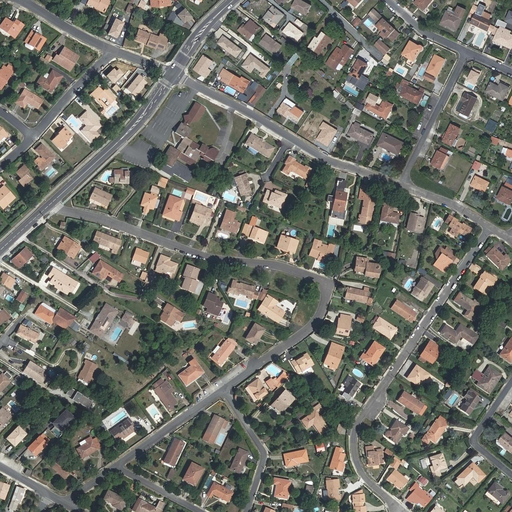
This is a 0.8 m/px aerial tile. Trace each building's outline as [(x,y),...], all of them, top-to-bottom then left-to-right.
[(97,8),(96,9),(104,13),(110,1),(107,0),(89,0),(87,4),(97,8)] [(296,0),(293,7),(307,15),(312,5),(301,0),(296,0)] [(417,0),(415,3),(424,11),(432,0),(417,0)] [(131,14),(134,6),(129,4),(126,12),(131,14)] [(480,4),(471,23),(487,31),(492,21),(489,19),(491,15),(484,12),(485,10),(484,9),(485,7),(480,4)] [(264,18),(275,27),(284,14),(273,6),(264,18)] [(457,29),(466,11),(458,7),(455,13),(457,14),(456,15),(447,11),(442,22),(457,29)] [(186,8),(177,15),(185,24),(194,17),(186,8)] [(503,21),(511,24),(511,12),(507,11),(503,21)] [(387,37),(392,42),(400,33),(381,17),(373,26),(380,32),(378,34),(384,40),(387,37)] [(0,25),(0,27),(14,38),(24,25),(16,20),(13,24),(6,18),(0,25)] [(353,23),(356,26),(361,21),(358,18),(353,23)] [(244,28),(242,27),(238,30),(249,40),(260,27),(251,20),(244,28)] [(511,49),(511,47),(511,35),(510,34),(507,33),(501,30),(499,29),(493,41),(511,49)] [(135,40),(147,45),(146,46),(155,49),(156,47),(164,49),(170,33),(162,30),(159,36),(139,30),(135,40)] [(45,40),(32,31),(25,42),(39,50),(45,40)] [(323,32),(318,39),(316,37),(310,46),(320,54),(326,46),(327,46),(332,39),(323,32)] [(267,34),(260,43),(275,54),(282,45),(267,34)] [(291,43),(283,37),(280,40),(288,46),(291,43)] [(231,44),(224,54),(232,60),(245,44),(238,39),(236,41),(234,40),(233,41),(230,39),(228,42),(231,44)] [(375,45),(385,54),(390,49),(379,39),(375,45)] [(403,54),(414,61),(420,51),(422,50),(423,49),(423,48),(423,47),(422,46),(421,46),(418,46),(411,41),(403,54)] [(336,69),(344,57),(348,59),(354,51),(345,45),(342,50),(338,48),(327,64),(336,69)] [(70,66),(76,57),(64,49),(58,57),(57,56),(54,60),(70,70),(72,67),(70,66)] [(300,55),(297,52),(288,63),(292,66),(300,55)] [(435,55),(427,71),(437,76),(440,69),(439,68),(444,59),(435,55)] [(204,56),(194,69),(206,77),(211,71),(208,68),(212,62),(204,56)] [(368,64),(355,57),(350,65),(354,67),(350,74),(359,79),(368,64)] [(270,65),(277,70),(280,67),(273,61),(270,65)] [(3,66),(0,70),(0,88),(1,89),(14,69),(8,65),(6,68),(3,66)] [(277,70),(264,87),(267,89),(283,69),(280,67),(277,70)] [(318,68),(316,71),(323,77),(325,74),(322,71),(321,71),(318,68)] [(223,77),(222,80),(243,92),(249,82),(242,78),(241,79),(224,69),(220,75),(223,77)] [(41,76),(37,83),(51,92),(56,84),(57,84),(62,76),(53,70),(50,75),(47,79),(44,78),(41,76)] [(433,82),(436,78),(426,74),(424,78),(433,82)] [(499,86),(491,82),(486,92),(503,100),(510,88),(501,83),(499,86)] [(406,85),(401,83),(396,93),(401,95),(406,85)] [(406,85),(401,95),(419,104),(423,94),(408,86),(406,85)] [(105,108),(114,99),(105,89),(102,92),(98,87),(93,93),(97,97),(95,99),(105,108)] [(267,89),(264,87),(252,103),(255,105),(267,89)] [(38,109),(43,101),(24,89),(16,103),(20,106),(24,100),(38,109)] [(338,99),(342,95),(339,93),(336,90),(332,94),(338,99)] [(384,100),(381,107),(375,104),(379,97),(371,93),(367,100),(370,102),(366,108),(386,118),(393,105),(384,100)] [(464,101),(459,111),(461,112),(459,115),(468,119),(478,99),(465,93),(462,100),(464,101)] [(286,99),(284,102),(283,102),(277,111),(287,118),(289,115),(298,121),(304,112),(295,106),(296,104),(287,98),(286,99)] [(349,100),(346,103),(352,109),(355,107),(349,100)] [(192,141),(187,138),(192,129),(186,126),(187,123),(189,124),(190,122),(198,120),(205,108),(196,102),(189,114),(184,115),(186,121),(184,125),(181,123),(175,133),(184,138),(181,143),(183,143),(178,151),(170,146),(165,154),(168,156),(163,163),(171,168),(177,157),(193,167),(196,162),(195,161),(199,154),(204,157),(203,159),(209,163),(211,160),(213,161),(219,152),(213,148),(209,149),(209,150),(207,150),(208,148),(202,144),(200,147),(192,141)] [(365,106),(359,102),(355,110),(361,113),(365,106)] [(88,138),(101,125),(87,112),(80,118),(86,126),(81,131),(88,138)] [(493,133),(498,124),(489,119),(485,129),(493,133)] [(443,141),(452,145),(461,129),(451,124),(443,141)] [(0,141),(2,140),(0,137),(3,135),(6,138),(9,135),(0,125),(0,141)] [(359,139),(369,144),(371,145),(375,137),(373,136),(374,134),(353,125),(349,133),(359,138),(359,139)] [(65,127),(59,133),(59,134),(53,141),(60,149),(66,143),(66,142),(72,135),(65,127)] [(251,133),(245,144),(268,158),(275,148),(265,141),(264,143),(260,140),(261,139),(251,133)] [(398,155),(404,143),(384,133),(378,145),(398,155)] [(42,144),(36,149),(43,157),(40,159),(39,158),(34,161),(42,170),(55,158),(42,144)] [(438,151),(432,164),(443,169),(450,156),(446,155),(448,151),(441,148),(439,151),(438,151)] [(291,171),(306,179),(312,169),(305,165),(304,166),(295,161),(296,159),(289,155),(284,164),(286,165),(282,172),(288,175),(291,171)] [(474,160),(471,168),(477,171),(481,163),(474,160)] [(24,165),(16,172),(21,178),(18,181),(24,187),(33,179),(27,173),(29,171),(24,165)] [(114,178),(114,183),(133,182),(133,171),(119,171),(119,170),(114,170),(114,178)] [(252,192),(247,178),(248,177),(247,173),(234,178),(241,196),(252,192)] [(485,192),(489,182),(476,176),(471,185),(485,192)] [(160,177),(158,184),(166,187),(168,180),(160,177)] [(310,187),(314,179),(310,177),(306,185),(310,187)] [(338,180),(337,187),(345,189),(346,181),(338,180)] [(511,200),(511,184),(506,182),(498,198),(510,204),(511,200)] [(0,188),(0,205),(3,209),(16,198),(4,185),(0,188)] [(366,195),(367,186),(362,185),(359,198),(364,199),(361,215),(371,217),(375,197),(366,195)] [(108,205),(112,195),(95,187),(90,198),(101,203),(102,202),(108,205)] [(344,192),(345,189),(337,187),(335,198),(334,198),(334,203),(331,217),(342,219),(347,193),(344,192)] [(275,190),(274,192),(267,190),(262,202),(278,207),(278,205),(282,207),(287,194),(275,190)] [(145,193),(142,205),(153,209),(153,207),(157,208),(160,200),(156,199),(157,197),(151,195),(145,193)] [(169,208),(166,216),(179,221),(182,213),(178,211),(182,200),(170,196),(166,207),(169,208)] [(393,212),(394,205),(384,203),(380,224),(396,227),(399,213),(393,212)] [(200,206),(196,204),(194,209),(195,210),(192,220),(201,223),(204,216),(209,218),(211,210),(200,206)] [(240,223),(232,220),(235,214),(227,211),(221,227),(236,233),(240,223)] [(416,216),(417,215),(410,213),(407,229),(421,232),(425,218),(416,216)] [(457,222),(457,220),(449,215),(445,222),(450,224),(449,226),(452,228),(450,232),(456,236),(459,232),(466,237),(471,229),(463,224),(462,225),(457,222)] [(250,238),(250,236),(257,239),(257,240),(264,243),(267,233),(257,229),(261,220),(252,217),(249,226),(245,236),(250,238)] [(245,236),(249,226),(245,224),(241,234),(245,236)] [(107,239),(108,238),(102,236),(97,234),(93,243),(113,251),(112,254),(117,256),(121,244),(116,242),(117,241),(111,239),(110,240),(107,239)] [(283,247),(295,251),(298,241),(281,236),(277,247),(282,249),(283,247)] [(69,251),(68,254),(72,256),(79,246),(64,237),(62,240),(64,241),(61,247),(69,251)] [(57,247),(68,254),(69,251),(61,247),(64,241),(62,240),(57,247)] [(330,253),(326,251),(328,246),(320,243),(321,243),(314,240),(309,254),(318,257),(318,258),(327,261),(330,253)] [(328,244),(328,246),(326,251),(330,253),(332,254),(335,247),(328,244)] [(19,269),(33,254),(26,247),(16,257),(15,256),(11,261),(19,269)] [(505,266),(503,263),(508,258),(505,255),(503,257),(494,248),(487,255),(501,269),(505,266)] [(149,255),(141,252),(139,252),(136,250),(133,260),(145,265),(149,255)] [(435,253),(436,258),(437,259),(433,265),(444,272),(451,261),(453,262),(455,258),(444,250),(437,250),(435,253)] [(89,259),(94,263),(101,256),(96,251),(89,259)] [(388,252),(386,260),(393,263),(395,254),(388,252)] [(365,275),(377,277),(379,265),(367,263),(368,256),(357,254),(357,258),(355,270),(365,271),(365,275)] [(49,264),(51,260),(43,255),(40,258),(49,264)] [(166,271),(174,274),(178,265),(169,262),(170,260),(162,256),(157,268),(158,268),(156,272),(165,275),(166,271)] [(103,274),(111,278),(112,277),(119,281),(122,275),(100,261),(93,273),(101,278),(101,277),(103,274)] [(195,279),(196,280),(200,270),(188,266),(184,278),(187,279),(183,288),(194,293),(198,282),(195,282),(194,281),(195,279)] [(73,280),(53,268),(48,276),(52,278),(49,282),(54,285),(55,283),(62,287),(62,290),(67,292),(69,289),(71,291),(74,286),(71,284),(73,280)] [(497,280),(484,271),(474,287),(482,293),(487,285),(491,288),(497,280)] [(5,279),(2,283),(10,288),(14,282),(15,280),(3,273),(1,277),(3,278),(5,279)] [(109,282),(111,278),(103,274),(101,277),(109,282)] [(155,278),(148,276),(146,283),(152,285),(155,278)] [(422,278),(414,290),(421,295),(424,297),(433,285),(422,278)] [(233,282),(231,289),(232,289),(230,293),(240,297),(240,295),(249,297),(248,300),(252,301),(253,299),(255,291),(256,290),(252,289),(244,286),(243,287),(241,286),(237,285),(237,284),(233,282)] [(345,298),(366,303),(369,292),(363,291),(347,287),(345,298)] [(22,303),(28,294),(22,291),(17,300),(22,303)] [(454,301),(468,310),(464,315),(474,321),(477,316),(472,313),(477,304),(459,292),(454,301)] [(217,301),(217,299),(218,297),(210,294),(205,307),(209,308),(212,310),(211,313),(219,316),(224,303),(220,302),(217,301)] [(271,306),(274,302),(268,298),(260,311),(278,323),(284,314),(274,308),(271,306)] [(416,313),(397,300),(391,308),(411,322),(416,313)] [(58,313),(43,304),(41,304),(40,306),(56,316),(58,313)] [(117,311),(106,304),(99,314),(100,315),(97,320),(96,320),(89,331),(96,335),(99,330),(103,333),(117,311)] [(165,311),(160,319),(171,326),(176,318),(180,321),(184,314),(167,304),(164,308),(167,310),(166,311),(165,311)] [(51,320),(65,329),(75,319),(61,309),(58,313),(56,316),(40,306),(34,315),(48,323),(51,320)] [(0,321),(4,318),(5,319),(6,320),(9,317),(2,310),(0,312),(0,321)] [(132,318),(125,314),(122,318),(129,323),(132,318)] [(339,318),(336,333),(347,336),(351,316),(341,314),(340,319),(339,318)] [(379,318),(373,327),(390,339),(397,329),(379,318)] [(504,328),(506,324),(499,320),(497,324),(504,328)] [(78,325),(74,321),(70,326),(75,330),(75,329),(77,330),(80,326),(78,325)] [(259,337),(261,338),(266,330),(257,324),(247,339),(256,345),(259,340),(258,339),(259,337)] [(16,333),(29,341),(34,333),(30,330),(30,329),(28,327),(27,329),(22,325),(19,329),(18,328),(16,333)] [(460,336),(472,344),(478,336),(460,325),(455,332),(446,326),(440,333),(455,343),(460,336)] [(511,359),(511,336),(499,355),(510,362),(511,359)] [(72,337),(68,341),(73,346),(77,341),(72,337)] [(227,337),(225,341),(233,347),(236,344),(227,337)] [(233,347),(225,341),(211,359),(218,364),(223,358),(222,357),(223,355),(226,357),(233,347)] [(425,359),(431,363),(441,349),(430,341),(420,356),(425,359)] [(384,348),(374,342),(363,359),(370,364),(376,355),(378,357),(384,348)] [(332,348),(326,364),(336,367),(344,348),(335,345),(334,348),(332,348)] [(298,373),(314,364),(307,353),(291,362),(298,373)] [(185,386),(193,381),(192,379),(198,374),(199,376),(203,373),(192,359),(188,363),(190,366),(178,376),(185,386)] [(87,383),(96,365),(87,361),(85,364),(86,365),(78,379),(87,383)] [(28,368),(26,367),(23,371),(41,383),(44,378),(42,376),(43,373),(42,373),(44,370),(32,362),(28,368)] [(416,366),(407,378),(419,386),(423,381),(424,381),(429,374),(416,366)] [(493,388),(502,375),(492,369),(491,370),(488,368),(483,375),(476,370),(472,376),(479,381),(477,385),(488,392),(492,387),(493,388)] [(0,389),(9,381),(8,380),(12,376),(6,371),(3,375),(2,374),(0,376),(0,389)] [(18,374),(12,382),(17,386),(23,378),(18,374)] [(349,401),(360,384),(349,376),(344,384),(347,387),(344,391),(344,392),(342,396),(349,401)] [(248,386),(257,399),(267,393),(257,379),(248,386)] [(155,390),(157,388),(163,384),(161,380),(152,386),(155,390)] [(271,390),(277,386),(272,380),(267,383),(271,390)] [(162,398),(160,400),(167,410),(176,403),(169,395),(173,392),(170,389),(167,391),(164,388),(168,385),(165,382),(163,384),(157,388),(155,390),(154,391),(159,396),(160,395),(162,398)] [(66,395),(89,408),(94,400),(70,387),(66,395)] [(153,391),(160,400),(162,398),(160,395),(159,396),(154,391),(153,391)] [(294,400),(284,391),(278,397),(279,397),(271,406),(279,413),(287,405),(288,406),(294,400)] [(407,405),(406,406),(417,414),(424,404),(404,391),(398,400),(407,405)] [(467,399),(460,409),(469,414),(479,399),(468,391),(464,397),(467,399)] [(65,404),(59,410),(61,413),(68,407),(65,404)] [(313,424),(320,435),(329,429),(318,413),(321,411),(317,405),(314,408),(315,410),(301,420),(307,428),(313,424)] [(5,414),(7,412),(2,408),(0,409),(0,425),(8,418),(5,414)] [(62,432),(77,418),(67,408),(53,422),(62,432)] [(216,416),(209,428),(208,427),(202,440),(212,445),(216,437),(224,420),(216,416)] [(440,416),(437,420),(446,426),(449,422),(440,416)] [(132,422),(129,419),(110,432),(116,440),(121,437),(123,438),(134,431),(129,424),(132,422)] [(430,439),(435,442),(446,426),(437,420),(436,419),(426,435),(425,434),(421,439),(427,443),(430,439)] [(396,443),(403,433),(404,435),(408,428),(406,427),(407,427),(396,420),(391,429),(390,431),(388,431),(386,433),(386,436),(387,437),(396,443)] [(25,433),(18,426),(6,438),(13,445),(25,433)] [(46,438),(49,435),(45,431),(27,448),(34,455),(38,452),(39,453),(42,450),(41,449),(48,441),(46,438)] [(511,437),(506,433),(498,441),(511,452),(511,437)] [(81,445),(77,447),(81,455),(87,452),(86,451),(89,449),(90,452),(101,447),(96,438),(93,439),(91,436),(85,439),(87,442),(81,445)] [(174,466),(185,443),(175,438),(168,452),(169,452),(165,462),(174,466)] [(366,452),(368,452),(368,458),(369,466),(379,465),(378,463),(383,463),(382,449),(373,450),(373,446),(366,447),(366,452)] [(336,447),(330,468),(342,472),(345,464),(342,463),(345,455),(341,454),(342,449),(336,447)] [(239,448),(230,469),(239,473),(248,453),(239,448)] [(391,457),(394,453),(387,448),(384,452),(391,457)] [(308,461),(305,450),(284,454),(286,466),(297,464),(297,463),(308,461)] [(439,469),(447,467),(442,453),(430,457),(433,466),(430,467),(433,478),(441,475),(439,469)] [(59,471),(65,476),(71,469),(58,458),(51,467),(56,471),(58,468),(60,470),(59,471)] [(399,463),(393,459),(389,465),(396,469),(399,463)] [(400,464),(407,468),(409,464),(403,460),(400,464)] [(192,463),(183,479),(195,485),(203,469),(192,463)] [(472,477),(478,482),(485,475),(473,463),(453,481),(460,489),(472,477)] [(64,477),(65,476),(59,471),(60,470),(58,468),(56,471),(64,477)] [(400,490),(408,481),(394,469),(387,479),(400,490)] [(425,485),(427,481),(420,476),(418,480),(425,485)] [(274,496),(287,499),(289,485),(290,481),(274,478),(273,484),(277,484),(274,496)] [(326,480),(327,489),(326,489),(327,500),(340,499),(340,495),(338,495),(338,487),(339,487),(338,479),(326,480)] [(232,487),(226,484),(224,488),(214,482),(207,495),(211,497),(213,494),(228,502),(233,493),(230,491),(232,487)] [(407,499),(411,502),(412,500),(416,504),(418,502),(424,507),(430,499),(425,495),(427,493),(424,491),(423,491),(418,487),(419,485),(416,483),(411,489),(414,492),(407,499)] [(508,496),(509,495),(509,493),(509,492),(508,492),(507,491),(506,491),(505,491),(504,491),(501,489),(502,489),(494,483),(487,491),(502,504),(508,496)] [(23,490),(16,488),(8,509),(12,511),(15,503),(17,504),(23,490)] [(112,505),(121,510),(126,500),(108,490),(103,499),(113,504),(112,505)] [(360,490),(352,494),(353,511),(364,511),(366,511),(366,506),(363,506),(362,502),(365,502),(364,494),(361,494),(360,490)] [(160,511),(164,503),(160,501),(156,508),(138,499),(132,510),(135,511),(160,511)]
